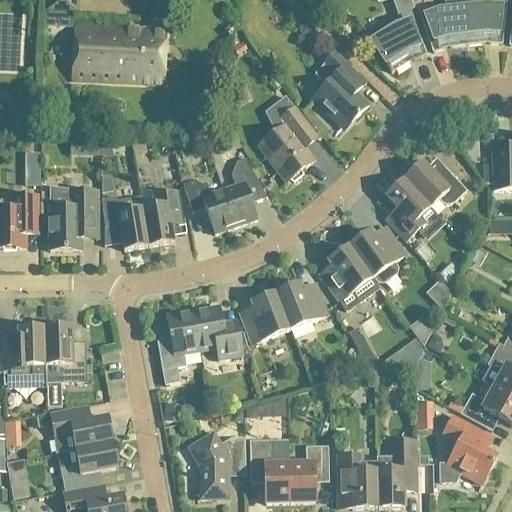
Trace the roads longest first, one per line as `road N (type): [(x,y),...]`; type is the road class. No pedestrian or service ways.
road 1 (residential): [(129,290),(269,254),(306,228),(410,114),(446,93),(511,92)]
road 2 (residential): [(162,511),(129,290)]
road 3 (residential): [(0,282),(96,280),(129,290)]
